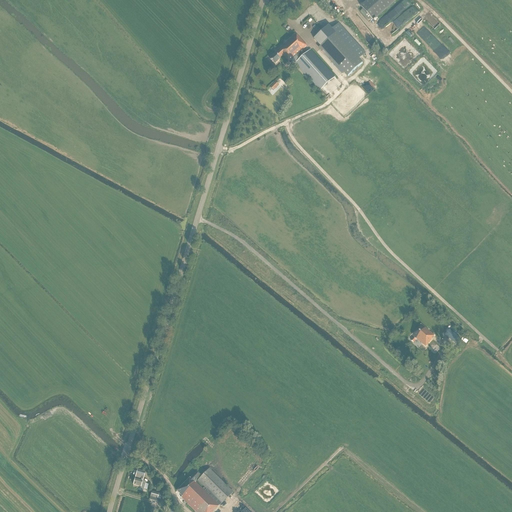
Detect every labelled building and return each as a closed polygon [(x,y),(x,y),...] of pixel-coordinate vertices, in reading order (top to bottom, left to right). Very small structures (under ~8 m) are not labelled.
[(396,1),(394,0),(367,0),(360,6),(373,21),(396,1)] [(329,26),(314,39),(348,77),(363,63),(329,26)] [(275,54),(269,59),(274,64),(280,59),(279,58),(282,56),(288,62),(291,60),(319,91),(334,77),(310,50),(306,53),(302,49),(306,46),(296,35),(278,51),(279,51),(276,54),(275,54)] [(374,47),(379,43),(375,38),(370,42),(374,47)] [(276,80),(270,85),(274,89),(280,84),(276,80)] [(432,339),(431,338),(434,335),(421,324),(412,335),(425,346),(432,339)] [(460,338),(449,329),(445,334),(455,344),(460,338)] [(181,497),(195,511),(212,511),(219,505),(209,496),(211,494),(221,504),(233,492),(209,469),(197,480),(206,489),(204,491),(195,483),(194,483),(193,482),(200,475),(196,471),(189,478),(176,491),(182,496),(181,497)] [(133,485),(143,488),(145,481),(143,480),(145,473),(137,471),(135,479),(133,485)] [(157,502),(158,499),(157,499),(159,494),(151,492),(150,497),(154,498),(153,501),(157,502)]
